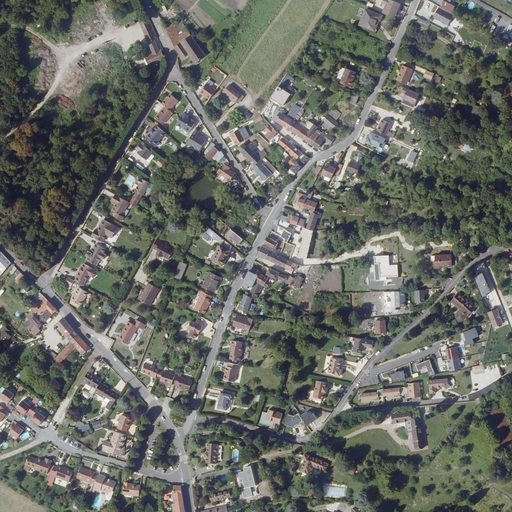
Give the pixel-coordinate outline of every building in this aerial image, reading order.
[(384,4),(381,12),(394,18),(400,4),(390,0),(382,0),(381,2),(384,4)] [(433,15),(448,23),(452,14),(437,6),(433,15)] [(380,21),(382,16),(365,9),(359,23),(374,30),(378,21),(380,21)] [(433,15),(432,17),(447,25),(448,23),(433,15)] [(154,32),(146,18),(137,23),(154,53),(145,57),(146,57),(149,64),(161,58),(163,54),(160,49),(159,49),(154,39),(155,37),(152,33),(154,32)] [(419,18),(417,21),(428,27),(430,24),(419,18)] [(177,37),(188,30),(180,19),(165,27),(174,47),(181,42),(177,37)] [(226,32),(229,29),(223,24),(220,27),(226,32)] [(206,55),(188,30),(177,37),(181,42),(174,47),(180,55),(182,59),(189,54),(195,63),(206,55)] [(476,41),(473,46),(480,49),(483,44),(476,41)] [(136,71),(149,64),(146,57),(133,64),(136,71)] [(360,61),(358,65),(371,70),(373,66),(360,61)] [(412,69),(401,65),(396,77),(397,77),(396,80),(404,83),(406,78),(408,78),(412,69)] [(345,68),(341,66),(336,77),(340,78),(345,68)] [(356,72),(345,67),(345,68),(340,78),(339,82),(348,86),(351,79),(352,79),(356,72)] [(425,69),(422,75),(430,79),(433,73),(425,69)] [(305,83),(314,87),(316,83),(307,78),(305,83)] [(216,90),(211,86),(213,82),(208,79),(199,91),(209,99),(216,90)] [(240,93),(228,84),(222,91),(226,94),(229,97),(234,101),(240,93)] [(270,97),(283,106),(292,92),(280,84),(270,97)] [(511,88),(508,86),(502,97),(509,101),(511,94),(511,88)] [(401,102),(411,107),(416,94),(416,93),(402,87),(401,91),(405,93),(401,102)] [(357,95),(350,92),(346,101),(353,104),(357,95)] [(237,103),(243,96),(240,93),(234,101),(237,103)] [(170,94),(162,103),(169,110),(178,100),(170,94)] [(298,121),(304,109),(293,103),(287,115),(298,121)] [(464,111),(479,113),(480,105),(464,103),(464,111)] [(162,108),(155,117),(163,123),(170,115),(162,108)] [(242,114),(248,119),(252,115),(246,110),(242,114)] [(271,119),(276,122),(281,113),(277,111),(271,119)] [(189,132),(195,119),(181,112),(175,125),(189,132)] [(255,123),(263,118),(260,113),(252,118),(255,123)] [(285,127),(289,130),(295,122),(291,120),(281,113),(276,122),(280,125),(285,127)] [(331,127),(337,123),(326,114),(322,120),(331,127)] [(171,116),(163,123),(166,127),(174,119),(171,116)] [(377,131),(387,135),(392,123),(382,119),(377,131)] [(317,127),(307,121),(302,128),(297,135),(306,142),(314,131),(317,127)] [(295,122),(289,130),(297,135),(302,128),(295,122)] [(165,132),(156,124),(154,127),(153,126),(149,130),(150,131),(146,137),(155,146),(159,141),(158,140),(165,132)] [(185,144),(199,151),(205,138),(197,135),(200,129),(193,126),(185,144)] [(230,134),(236,145),(245,139),(239,129),(230,134)] [(318,134),(314,131),(306,142),(311,145),(318,134)] [(381,148),(385,138),(369,131),(365,142),(381,148)] [(263,146),(267,143),(258,133),(254,136),(263,146)] [(311,145),(317,149),(323,139),(329,143),(332,139),(325,134),(324,136),(321,133),(318,134),(311,145)] [(283,138),(278,142),(290,153),(289,154),(292,156),(293,155),(297,158),(301,153),(283,138)] [(459,141),(456,147),(470,153),(473,147),(459,141)] [(251,142),(240,152),(252,163),(250,166),(251,168),(265,155),(260,150),(256,154),(252,150),(256,147),(251,142)] [(147,159),(152,151),(138,143),(133,151),(147,159)] [(205,156),(210,161),(218,152),(214,148),(215,146),(212,143),(204,153),(206,155),(205,156)] [(365,150),(358,147),(356,151),(358,153),(357,157),(355,156),(353,160),(354,161),(353,163),(349,161),(346,169),(353,173),(356,171),(360,164),(359,163),(361,159),(359,158),(361,154),(362,155),(365,150)] [(411,150),(407,161),(413,163),(417,152),(411,150)] [(293,166),(292,165),(288,169),(294,174),(308,158),(304,155),(298,162),(297,162),(293,166)] [(201,156),(197,162),(201,165),(205,159),(201,156)] [(168,165),(159,158),(156,162),(164,169),(168,165)] [(332,163),(326,160),(322,170),(332,175),(337,164),(333,162),(332,163)] [(222,163),(215,171),(229,179),(233,172),(227,168),(225,167),(226,165),(222,163)] [(254,171),(264,181),(272,173),(262,163),(254,171)] [(339,163),(334,174),(338,176),(343,165),(339,163)] [(151,167),(146,173),(150,176),(155,170),(151,167)] [(285,172),(291,177),(294,174),(288,169),(287,171),(285,172)] [(136,178),(131,174),(125,184),(130,187),(131,186),(132,187),(133,184),(133,183),(136,178)] [(144,196),(151,184),(142,179),(142,180),(141,179),(138,183),(140,184),(136,191),(137,191),(133,197),(140,201),(143,195),(144,196)] [(313,210),(314,209),(316,203),(309,200),(313,191),(310,190),(308,196),(306,199),(303,206),(302,208),(307,210),(308,208),(313,210)] [(122,215),(130,203),(116,195),(113,201),(117,203),(113,211),(117,212),(114,216),(122,221),(125,217),(122,215)] [(303,206),(306,199),(301,197),(297,195),(294,203),(303,206)] [(140,201),(133,197),(130,203),(136,207),(140,201)] [(312,212),(309,220),(306,228),(313,230),(315,224),(319,212),(315,210),(314,212),(312,212)] [(296,223),(298,217),(289,214),(287,221),(296,223)] [(93,235),(103,241),(107,234),(113,237),(119,227),(107,220),(104,226),(101,225),(99,229),(97,228),(93,235)] [(206,233),(211,238),(212,237),(215,233),(210,229),(206,233)] [(236,242),(239,245),(244,240),(233,230),(231,232),(233,234),(232,236),(237,240),(236,242)] [(215,233),(212,237),(222,244),(225,241),(215,233)] [(276,241),(266,236),(263,242),(273,247),(276,241)] [(169,259),(174,250),(161,242),(161,241),(158,238),(152,247),(156,249),(157,248),(159,249),(158,251),(155,255),(158,257),(159,256),(160,254),(163,256),(169,259)] [(87,258),(98,264),(102,258),(104,259),(107,253),(104,252),(107,248),(97,242),(92,251),(90,249),(87,254),(89,255),(87,258)] [(265,258),(269,250),(261,245),(259,250),(257,254),(265,258)] [(212,261),(222,266),(230,251),(220,246),(212,261)] [(279,255),(269,250),(265,258),(284,267),(289,260),(279,255)] [(2,251),(0,252),(0,264),(6,270),(13,262),(2,251)] [(373,256),(374,280),(398,279),(397,255),(373,256)] [(174,275),(180,279),(187,264),(180,260),(174,275)] [(295,270),(302,273),(305,267),(289,260),(284,267),(292,270),(293,268),(295,269),(295,270)] [(76,278),(85,283),(91,273),(95,275),(99,269),(86,262),(84,265),(84,264),(81,268),(82,269),(76,278)] [(9,272),(12,274),(17,269),(14,266),(9,272)] [(246,276),(255,281),(259,273),(253,269),(250,268),(246,276)] [(289,277),(269,268),(266,274),(269,275),(268,278),(264,286),(260,284),(255,281),(249,295),(251,297),(258,300),(264,286),(268,288),(271,282),(270,282),(272,277),(276,279),(277,278),(287,282),(289,277)] [(22,283),(28,277),(23,272),(16,279),(22,283)] [(220,278),(210,272),(203,286),(213,292),(220,278)] [(260,284),(264,275),(259,273),(255,281),(260,284)] [(473,276),(481,297),(485,295),(484,294),(489,292),(482,273),(473,276)] [(70,275),(67,280),(73,284),(76,278),(70,275)] [(260,284),(264,286),(268,278),(265,276),(264,275),(260,284)] [(299,288),(303,279),(303,277),(298,275),(296,278),(290,275),(289,277),(287,282),(299,288)] [(139,297),(151,304),(160,287),(149,281),(142,293),(141,293),(139,297)] [(245,283),(241,292),(248,294),(252,286),(245,283)] [(80,285),(72,298),(74,298),(83,303),(90,291),(80,285)] [(469,311),(477,303),(458,286),(451,294),(460,302),(457,305),(456,307),(455,309),(456,311),(457,313),(457,314),(459,315),(461,316),(463,316),(464,315),(466,314),(468,311),(469,311)] [(424,302),(425,300),(425,294),(427,294),(426,290),(415,290),(416,302),(424,302)] [(406,306),(406,291),(396,291),(396,306),(406,306)] [(211,296),(203,292),(194,308),(203,313),(206,305),(208,306),(211,301),(210,300),(211,296)] [(58,309),(43,293),(40,297),(46,303),(42,307),(46,310),(52,315),(58,309)] [(246,311),(251,297),(249,295),(242,293),(238,308),(246,311)] [(494,308),(490,309),(496,324),(500,323),(505,321),(499,306),(497,307),(494,308)] [(42,307),(36,313),(40,317),(46,310),(42,307)] [(44,323),(52,315),(46,310),(40,317),(39,317),(44,323)] [(40,317),(36,313),(26,323),(37,333),(41,329),(40,327),(44,323),(39,317),(40,317)] [(287,314),(285,321),(296,322),(297,319),(287,314)] [(251,318),(250,320),(236,315),(233,323),(239,325),(239,324),(246,327),(246,328),(250,330),(254,319),(251,318)] [(64,331),(71,325),(65,317),(59,322),(62,326),(61,327),(64,331)] [(120,338),(128,342),(138,325),(143,328),(146,323),(137,318),(134,322),(129,319),(123,329),(125,330),(120,338)] [(202,325),(203,322),(196,318),(195,321),(191,320),(187,327),(190,329),(188,334),(195,337),(197,333),(199,334),(203,326),(202,325)] [(387,332),(386,320),(377,321),(377,333),(387,332)] [(7,324),(0,331),(0,333),(7,339),(12,334),(8,330),(10,327),(7,324)] [(75,330),(71,325),(64,331),(68,336),(75,330)] [(462,341),(464,340),(466,346),(473,344),(472,338),(478,336),(476,327),(459,333),(462,341)] [(78,333),(75,330),(68,336),(72,339),(78,333)] [(90,347),(78,333),(72,339),(73,341),(57,358),(62,362),(77,347),(83,354),(91,347),(90,347)] [(376,340),(358,337),(355,350),(363,351),(363,348),(366,348),(367,346),(368,346),(369,347),(372,347),(374,347),(375,345),(375,344),(376,344),(375,342),(376,340)] [(235,347),(232,358),(243,360),(246,347),(244,347),(245,342),(235,339),(234,344),(235,345),(235,347)] [(445,349),(449,371),(461,369),(457,346),(445,349)] [(343,360),(333,358),(330,372),(337,373),(336,374),(342,376),(344,369),(343,369),(341,369),(343,360)] [(159,365),(159,364),(155,363),(144,359),(141,368),(146,369),(152,372),(152,373),(156,375),(157,372),(158,369),(159,365)] [(416,363),(418,374),(428,372),(428,375),(433,374),(431,360),(416,363)] [(241,364),(231,361),(230,365),(229,371),(228,371),(227,372),(237,375),(238,368),(240,368),(241,364)] [(171,383),(175,373),(171,371),(163,368),(162,370),(160,369),(158,369),(157,372),(156,372),(160,374),(161,374),(160,378),(164,379),(168,380),(167,382),(171,383)] [(227,372),(226,379),(235,381),(237,375),(227,372)] [(391,381),(404,380),(404,372),(390,373),(391,381)] [(178,374),(176,378),(179,379),(178,384),(177,385),(181,386),(181,385),(185,386),(189,388),(192,379),(181,375),(178,374)] [(89,393),(93,396),(95,394),(100,385),(103,381),(92,375),(90,378),(86,376),(81,384),(84,386),(86,384),(92,388),(89,393)] [(426,398),(423,377),(413,379),(415,391),(412,392),(413,400),(426,398)] [(448,378),(428,379),(428,393),(436,393),(436,389),(444,388),(444,383),(448,383),(448,378)] [(329,382),(319,381),(315,397),(317,397),(323,398),(326,399),(327,394),(326,393),(326,392),(328,392),(329,387),(328,387),(329,382)] [(110,409),(118,396),(100,385),(95,394),(105,400),(104,402),(107,405),(106,406),(110,409)] [(400,395),(399,387),(378,390),(378,395),(382,394),(382,397),(400,395)] [(7,403),(14,394),(5,388),(0,395),(3,398),(2,400),(7,403)] [(231,395),(219,392),(214,408),(224,411),(227,400),(229,401),(231,395)] [(361,393),(361,400),(378,400),(378,392),(361,393)] [(31,405),(23,399),(17,407),(24,413),(27,410),(31,405)] [(271,405),(268,416),(282,419),(285,409),(271,405)] [(398,420),(416,417),(415,409),(397,411),(398,420)] [(46,416),(38,410),(34,415),(32,418),(40,424),(46,416)] [(132,415),(122,412),(119,422),(120,422),(118,426),(127,429),(129,422),(130,422),(132,415)] [(292,416),(287,414),(284,425),(292,428),(303,422),(304,424),(306,425),(316,420),(313,414),(306,412),(299,415),(298,413),(292,416)] [(426,416),(416,417),(420,443),(430,442),(426,416)] [(23,429),(16,423),(9,431),(17,437),(23,429)] [(124,443),(127,433),(115,429),(114,433),(111,433),(109,439),(107,438),(104,446),(111,448),(119,451),(122,452),(125,444),(124,443)] [(27,432),(20,436),(22,440),(30,436),(27,432)] [(219,464),(222,445),(212,444),(210,452),(209,452),(209,457),(210,457),(209,463),(219,464)] [(309,454),(304,452),(302,458),(304,459),(299,469),(305,472),(306,470),(310,471),(312,465),(325,470),(328,462),(315,458),(309,455),(309,454)] [(49,474),(51,475),(54,465),(51,464),(52,460),(46,458),(45,461),(38,459),(29,456),(26,463),(31,465),(30,467),(35,468),(34,469),(49,474)] [(54,465),(51,475),(69,481),(73,470),(65,468),(65,469),(62,468),(54,465)] [(76,477),(95,484),(98,475),(93,473),(94,471),(80,466),(76,477)] [(353,476),(356,469),(349,466),(346,473),(353,476)] [(110,499),(116,481),(110,479),(108,478),(108,479),(105,478),(105,476),(99,474),(98,475),(95,484),(93,489),(99,491),(101,490),(108,493),(106,494),(105,497),(110,499)] [(241,484),(243,490),(267,484),(266,477),(241,484)] [(123,491),(140,493),(141,483),(132,482),(130,481),(130,480),(124,479),(123,491)] [(186,511),(181,484),(175,484),(176,488),(173,488),(173,500),(172,500),(173,511),(186,511)] [(244,493),(247,505),(272,499),(268,486),(244,493)] [(344,496),(345,488),(323,487),(323,496),(344,496)] [(228,490),(211,495),(212,500),(230,496),(228,490)]
